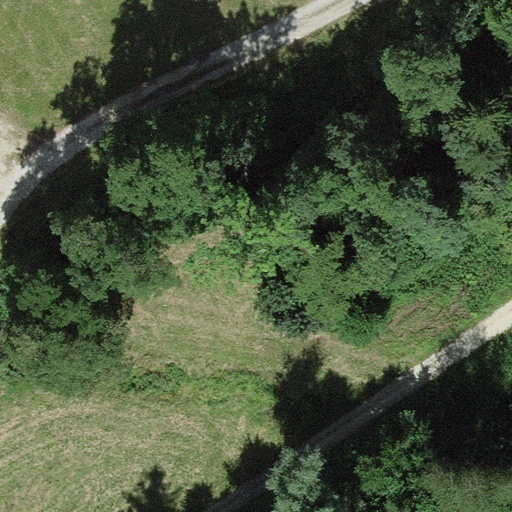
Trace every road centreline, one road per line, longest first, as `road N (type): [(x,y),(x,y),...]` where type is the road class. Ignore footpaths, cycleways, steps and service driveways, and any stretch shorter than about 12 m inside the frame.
road 1 (track): [(345,0),(28,165),(0,201)]
road 2 (track): [(217,511),(511,313)]
